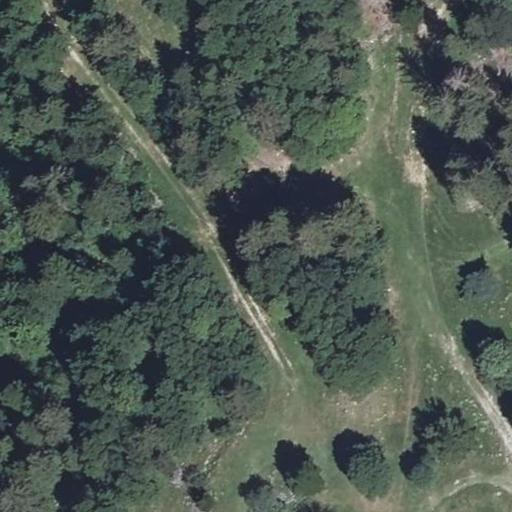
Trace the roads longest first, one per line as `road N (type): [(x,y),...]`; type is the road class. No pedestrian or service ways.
road 1 (track): [(49,0),(202,212),(291,373)]
road 2 (track): [(427,303),(400,232),(385,141),(395,95),(452,0)]
road 3 (track): [(427,303),(394,511)]
road 4 (track): [(427,303),(511,443)]
road 5 (track): [(291,373),(363,511)]
road 6 (track): [(237,511),(256,460),(290,416),(291,373)]
